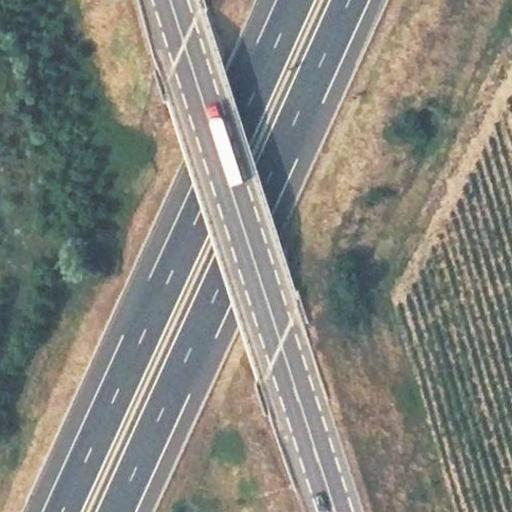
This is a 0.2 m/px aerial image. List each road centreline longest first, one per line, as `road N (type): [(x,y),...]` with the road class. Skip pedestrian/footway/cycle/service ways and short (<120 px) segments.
road 1 (motorway): [(293,0),(60,511)]
road 2 (motorway): [(117,511),(350,0)]
road 3 (primary): [(335,511),(171,0)]
